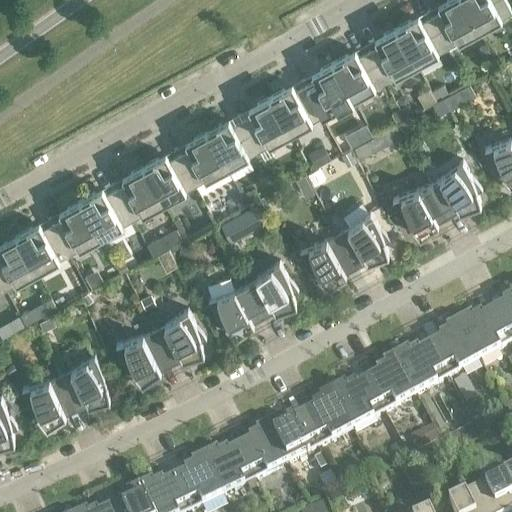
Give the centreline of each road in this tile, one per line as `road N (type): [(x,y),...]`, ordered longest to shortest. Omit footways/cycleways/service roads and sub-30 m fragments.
road 1 (residential): [(0,493),(255,376),(511,237)]
road 2 (residential): [(0,201),(367,0)]
